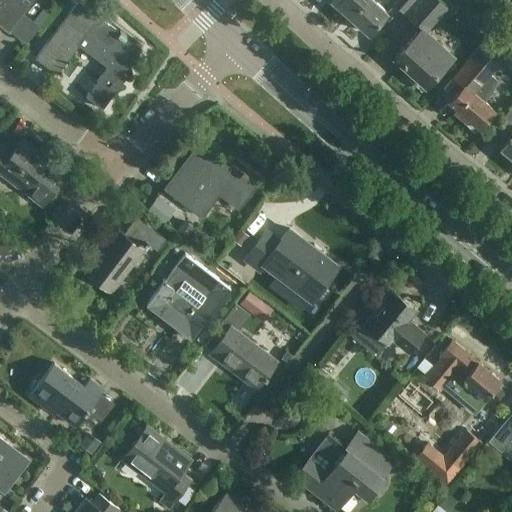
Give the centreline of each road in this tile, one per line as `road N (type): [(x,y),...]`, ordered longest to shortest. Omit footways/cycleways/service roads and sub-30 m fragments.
road 1 (tertiary): [(511,285),(239,45)]
road 2 (residential): [(272,0),(511,212)]
road 3 (residential): [(228,457),(396,237)]
road 4 (residential): [(228,457),(11,293)]
road 5 (residential): [(114,163),(239,45)]
road 6 (residential): [(11,293),(114,163)]
road 7 (residential): [(32,511),(71,460),(0,406)]
road 8 (residential): [(0,75),(114,163)]
